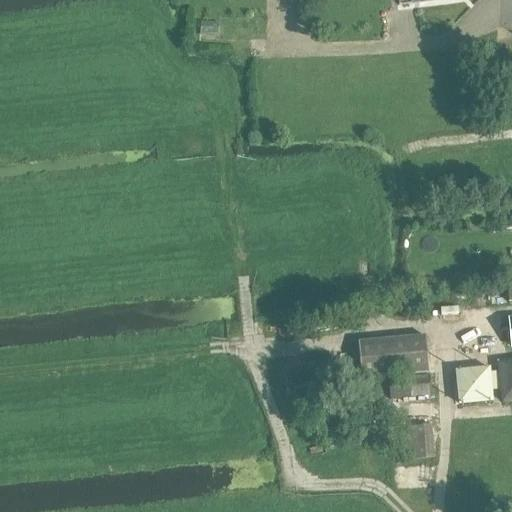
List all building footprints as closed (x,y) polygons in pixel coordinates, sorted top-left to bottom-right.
[(360,379),(428,374),(425,337),(357,343),(360,379)] [(337,370),(337,369),(336,364),(335,360),(333,357),(330,353),(323,349),(320,347),(313,347),(309,347),(303,350),(297,355),(293,361),(292,366),(292,370),(292,374),(294,379),(299,386),(305,390),(309,391),(314,392),(319,392),(323,390),(330,386),(332,383),(335,379),(336,375),(337,370)] [(502,403),(511,401),(511,364),(499,365),(502,403)] [(459,366),(459,401),(492,401),(492,366),(459,366)] [(392,400),(431,396),(429,376),(390,380),(392,400)] [(429,426),(404,428),(407,460),(432,458),(429,426)]
